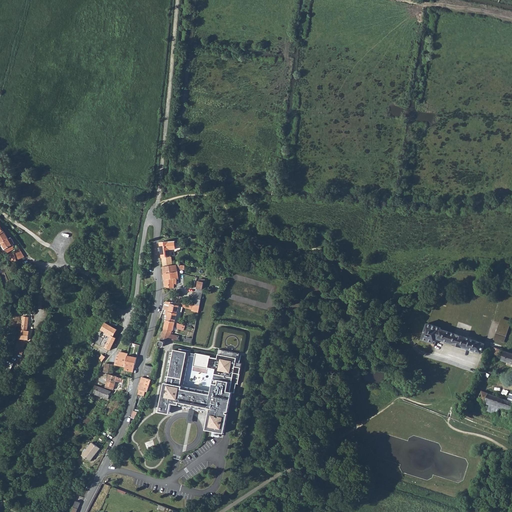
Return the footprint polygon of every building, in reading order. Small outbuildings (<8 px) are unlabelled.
[(0,234),(0,241),(7,253),(14,249),(12,245),(14,243),(11,238),(8,239),(4,232),(0,234)] [(175,241),(160,242),(162,258),(171,257),(170,249),(176,249),(175,241)] [(15,254),(9,256),(12,260),(14,259),(15,261),(24,257),(19,249),(16,252),(15,254)] [(171,257),(162,258),(163,267),(172,265),(171,257)] [(178,271),(164,273),(166,287),(174,288),(175,284),(177,284),(177,280),(177,278),(179,278),(178,271)] [(198,281),(196,293),(202,294),(205,282),(198,281)] [(194,293),(192,304),(200,305),(202,294),(196,293),(194,293)] [(171,304),(164,302),(162,309),(169,311),(167,319),(179,323),(183,307),(192,309),(192,310),(198,312),(200,305),(192,304),(184,303),(172,301),(171,304)] [(23,316),(21,339),(29,340),(30,331),(27,331),(29,317),(23,316)] [(165,328),(161,338),(177,340),(178,336),(171,334),(173,330),(175,326),(183,329),(183,328),(184,328),(185,325),(181,324),(179,323),(167,319),(165,328)] [(510,322),(502,319),(500,325),(504,327),(503,331),(499,330),(496,340),(504,342),(510,322)] [(105,322),(101,330),(111,336),(105,347),(110,350),(116,338),(114,336),(117,330),(105,322)] [(441,328),(428,323),(422,339),(432,342),(432,343),(432,344),(432,345),(433,345),(434,346),(435,346),(437,338),(462,347),(481,353),(485,344),(465,337),(457,334),(456,334),(441,329),(441,328)] [(17,341),(14,353),(22,355),(25,343),(17,341)] [(494,347),(492,353),(499,356),(501,349),(494,347)] [(202,413),(203,407),(208,408),(208,405),(211,405),(206,430),(224,433),(228,414),(226,413),(226,411),(228,412),(232,392),(234,393),(236,384),(238,384),(242,363),(238,362),(240,353),(219,349),(218,358),(210,357),(211,356),(196,353),(196,354),(174,349),(174,352),(171,351),(165,381),(168,381),(167,383),(165,383),(159,412),(170,414),(172,403),(183,405),(182,409),(185,410),(185,407),(186,407),(186,410),(190,411),(192,404),(195,405),(194,411),(199,412),(199,410),(200,410),(200,413),(202,413)] [(511,353),(504,351),(501,360),(511,363),(511,353)] [(117,355),(115,365),(126,367),(128,355),(128,353),(121,352),(120,353),(117,355)] [(137,357),(128,355),(126,367),(125,370),(133,372),(137,357)] [(106,363),(104,372),(113,373),(115,365),(106,363)] [(144,368),(141,378),(149,381),(150,375),(149,375),(151,370),(144,368)] [(109,374),(105,387),(113,389),(116,381),(121,382),(122,378),(117,377),(117,376),(109,374)] [(141,378),(137,392),(143,394),(144,392),(145,392),(149,381),(141,378)] [(95,385),(91,393),(108,399),(111,391),(95,385)] [(482,392),(479,401),(490,405),(501,409),(511,413),(511,394),(510,394),(508,402),(482,392)] [(501,409),(490,405),(488,412),(498,416),(501,409)] [(92,442),(83,455),(91,461),(101,448),(92,442)]
